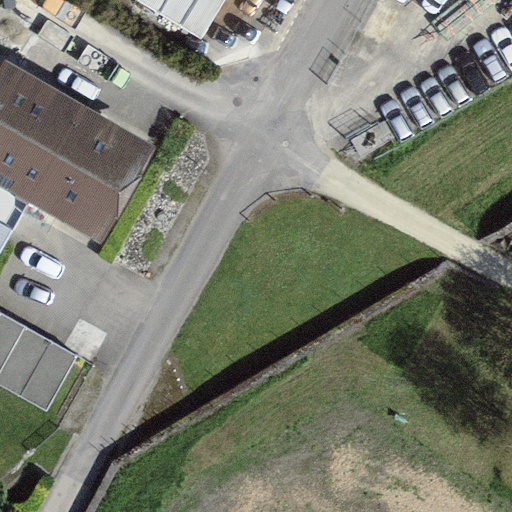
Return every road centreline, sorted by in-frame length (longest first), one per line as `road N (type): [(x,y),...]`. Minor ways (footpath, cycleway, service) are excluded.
road 1 (unclassified): [(259,138),(58,511)]
road 2 (track): [(511,276),(259,138)]
road 3 (residential): [(28,0),(259,138)]
road 4 (unclassified): [(336,0),(259,138)]
